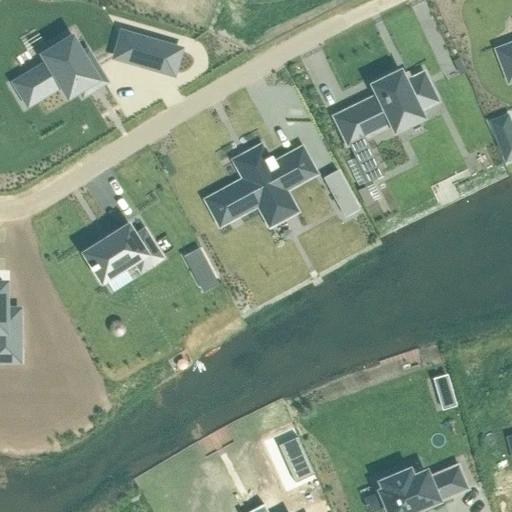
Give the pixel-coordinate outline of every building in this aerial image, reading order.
[(121,34),(114,57),(133,62),(140,41),(177,52),(178,50),(121,34)] [(47,64),(26,77),(38,97),(59,84),(67,96),(84,85),(87,91),(103,81),(85,53),(80,56),(69,39),(42,55),(47,64)] [(511,46),(500,51),(511,79),(511,78),(511,46)] [(415,109),(433,100),(421,76),(403,85),(398,74),(373,86),(378,97),(371,100),(383,125),(390,121),(394,129),(419,117),(415,109)] [(364,139),(350,110),(335,118),(349,146),(366,182),(381,175),(364,139)] [(265,158),(259,147),(234,161),(244,179),(215,196),(215,195),(206,200),(219,223),(228,218),(228,219),(257,203),(265,217),(264,218),(268,224),(293,210),(290,203),(289,204),(281,189),(308,175),(313,173),(299,150),(274,164),(269,156),(265,158)] [(336,171),(322,178),(336,203),(350,195),(336,171)] [(159,258),(142,230),(132,237),(126,227),(83,254),(101,281),(133,260),(140,270),(159,258)] [(0,348),(17,348),(17,316),(3,316),(3,284),(0,283),(0,348)] [(296,437),(277,446),(294,483),(313,474),(296,437)] [(382,490),(379,492),(387,511),(407,511),(464,488),(456,468),(427,480),(424,473),(410,478),(407,471),(379,483),(382,490)]
